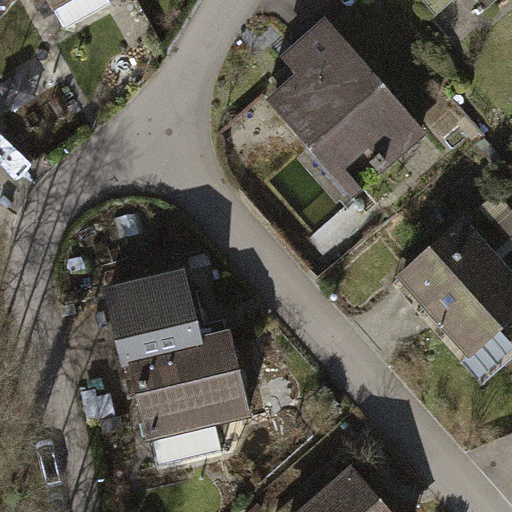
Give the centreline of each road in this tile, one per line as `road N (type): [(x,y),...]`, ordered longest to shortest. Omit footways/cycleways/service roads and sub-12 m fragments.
road 1 (residential): [(148,130),(488,511)]
road 2 (residential): [(148,130),(47,218),(28,256),(28,291),(77,511)]
road 3 (residential): [(234,0),(148,130)]
